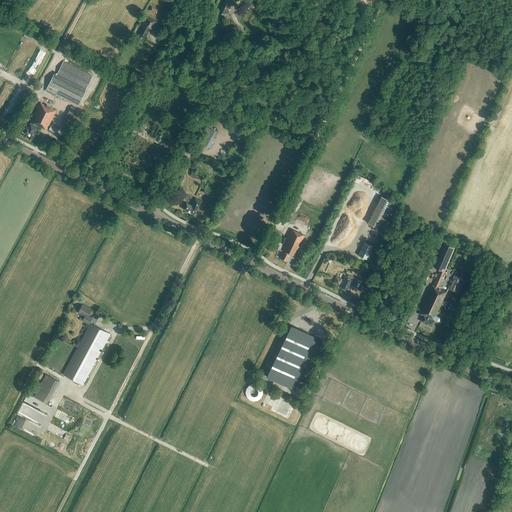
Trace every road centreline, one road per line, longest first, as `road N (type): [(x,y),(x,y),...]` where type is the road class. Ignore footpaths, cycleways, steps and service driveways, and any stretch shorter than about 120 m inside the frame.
road 1 (secondary): [(0,138),(511,386)]
road 2 (track): [(251,263),(381,0)]
road 3 (track): [(149,212),(240,36)]
road 4 (track): [(88,183),(158,31)]
road 5 (track): [(9,143),(88,0)]
